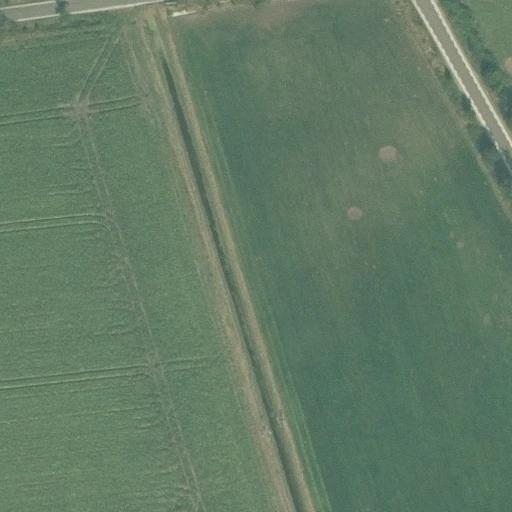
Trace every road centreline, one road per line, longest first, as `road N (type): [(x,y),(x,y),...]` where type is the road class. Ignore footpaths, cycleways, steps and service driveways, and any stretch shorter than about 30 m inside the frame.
road 1 (unclassified): [(511,164),(422,0)]
road 2 (unclassified): [(0,18),(128,0)]
